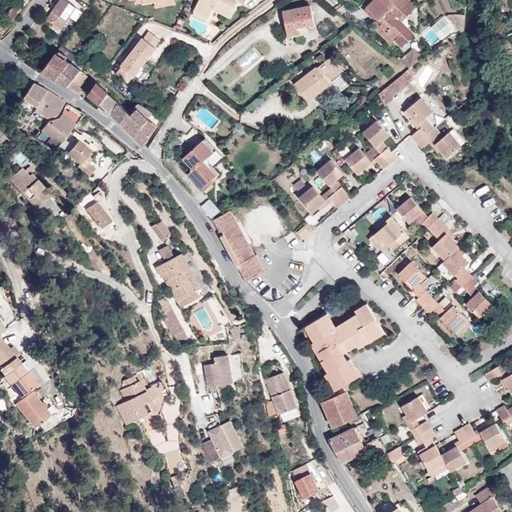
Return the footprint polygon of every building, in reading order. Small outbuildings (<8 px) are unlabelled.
[(66,0),(60,0),(47,19),(61,29),(77,8),(66,0)] [(199,0),(194,11),(209,18),(213,10),(215,7),(231,15),(239,0),(245,3),(246,0),(199,0)] [(407,16),(416,8),(407,0),(374,0),(367,8),(382,23),(380,26),(377,23),(374,26),(391,44),(395,40),(402,47),(415,34),(409,27),(407,16)] [(311,5),(283,11),(288,35),(299,33),(298,28),(315,24),(311,5)] [(231,15),(215,7),(213,10),(230,18),(231,15)] [(207,22),(209,18),(194,11),(193,14),(207,22)] [(465,29),(465,15),(455,14),(449,14),(448,15),(461,31),(465,29)] [(3,25),(6,28),(11,22),(8,19),(3,25)] [(156,48),(143,38),(132,52),(145,62),(156,48)] [(76,55),(61,46),(57,52),(70,62),(76,55)] [(423,57),(414,48),(400,60),(410,68),(423,57)] [(57,80),(70,62),(57,52),(43,70),(57,80)] [(134,76),(145,62),(132,52),(121,66),(134,76)] [(333,56),(296,84),(308,101),(345,72),(333,56)] [(88,77),(81,71),(81,70),(70,62),(57,80),(79,95),(83,90),(80,87),(88,77)] [(233,66),(239,74),(243,71),(237,63),(233,66)] [(392,97),(414,79),(412,76),(415,74),(410,68),(379,93),(385,105),(394,98),(392,97)] [(36,108),(46,91),(31,83),(22,98),(36,108)] [(109,94),(97,83),(88,94),(100,105),(109,94)] [(64,102),(46,91),(36,108),(34,111),(46,118),(54,117),(57,115),(64,102)] [(132,115),(109,94),(100,105),(107,111),(124,126),(132,115)] [(434,111),(422,97),(404,113),(410,120),(413,118),(422,127),(419,130),(412,136),(417,142),(432,130),(434,128),(425,118),(434,111)] [(80,120),(84,114),(67,104),(59,117),(48,121),(42,129),(52,137),(46,144),(57,151),(76,125),(80,120)] [(153,113),(140,106),(137,109),(147,119),(153,113)] [(147,119),(137,109),(132,115),(124,126),(136,138),(147,119)] [(161,121),(153,113),(147,119),(157,127),(161,121)] [(422,127),(413,118),(410,120),(419,130),(422,127)] [(144,146),(157,127),(147,119),(136,138),(144,146)] [(85,124),(80,120),(76,125),(82,129),(85,124)] [(390,135),(378,120),(363,132),(375,146),(376,147),(383,141),(390,135)] [(440,140),(432,130),(417,142),(423,149),(430,143),(433,141),(441,151),(447,158),(462,146),(450,132),(440,140)] [(0,131),(0,149),(9,140),(0,131)] [(206,138),(184,158),(194,169),(188,174),(204,191),(214,183),(212,181),(220,173),(212,164),(222,155),(206,138)] [(91,151),(77,140),(66,154),(81,165),(79,167),(90,175),(96,168),(84,159),(91,151)] [(359,148),(353,141),(339,152),(345,160),(359,148)] [(388,148),(383,141),(376,147),(381,153),(388,148)] [(441,151),(433,141),(430,143),(438,153),(441,151)] [(376,147),(375,146),(365,154),(359,148),(345,160),(346,160),(358,175),(366,168),(372,163),(375,165),(378,162),(384,169),(390,164),(381,153),(376,147)] [(397,158),(388,148),(381,153),(390,164),(397,158)] [(339,152),(336,149),(333,152),(343,163),(346,160),(345,160),(339,152)] [(337,180),(344,174),(331,159),(318,171),(330,186),(337,180)] [(368,171),(375,165),(372,163),(366,168),(368,171)] [(21,167),(9,178),(43,215),(47,212),(41,205),(51,196),(30,173),(28,175),(21,167)] [(336,192),(342,187),(337,180),(330,186),(332,188),(336,192)] [(314,216),(332,201),(338,208),(344,203),(336,192),(332,188),(322,196),(313,186),(299,198),(314,216)] [(344,203),(351,197),(342,187),(336,192),(344,203)] [(424,212),(411,197),(397,209),(410,223),(424,212)] [(213,216),(221,210),(212,198),(204,204),(213,216)] [(111,222),(112,221),(97,202),(87,209),(102,228),(111,222)] [(255,255),(231,211),(213,220),(220,232),(218,232),(239,270),(240,269),(246,282),(266,272),(257,255),(255,255)] [(439,219),(433,213),(423,222),(429,229),(439,219)] [(405,232),(406,232),(392,216),(387,220),(389,222),(370,239),(379,249),(386,243),(388,247),(396,240),(405,232)] [(453,240),(442,228),(445,225),(439,219),(429,229),(440,240),(433,247),(445,260),(456,249),(459,246),(453,240)] [(161,220),(153,226),(163,240),(172,234),(161,220)] [(106,233),(114,226),(111,222),(102,228),(106,233)] [(456,237),(445,225),(442,228),(453,240),(456,237)] [(305,226),(297,232),(303,239),(310,232),(305,226)] [(400,245),(410,237),(405,232),(396,240),(400,245)] [(175,257),(169,246),(161,250),(167,261),(175,257)] [(465,253),(459,246),(456,249),(462,256),(465,253)] [(462,256),(456,249),(445,260),(443,262),(456,276),(465,268),(470,263),(462,256)] [(157,267),(163,277),(167,274),(170,280),(168,281),(178,300),(197,290),(201,296),(205,294),(182,253),(175,257),(167,261),(157,267)] [(419,282),(426,276),(412,262),(399,274),(413,288),(419,282)] [(458,278),(467,270),(465,268),(456,276),(458,278)] [(463,286),(473,276),(467,270),(458,278),(457,280),(463,286)] [(493,305),(475,286),(479,282),(473,276),(463,286),(474,297),(466,304),(480,318),(481,318),(487,311),(493,305)] [(427,290),(419,282),(413,288),(421,296),(427,290)] [(433,297),(427,290),(421,296),(417,300),(423,306),(433,297)] [(447,312),(439,303),(433,297),(423,306),(430,313),(434,310),(455,332),(468,320),(454,305),(447,312)] [(454,305),(446,297),(439,303),(447,312),(454,305)] [(189,339),(168,300),(161,303),(170,321),(166,323),(175,341),(189,339)] [(328,313),(306,327),(315,342),(312,344),(329,372),(325,374),(336,391),(343,386),(361,375),(351,358),(348,360),(344,354),(358,345),(360,348),(385,332),(367,303),(355,311),(357,314),(336,327),(328,313)] [(492,316),(487,311),(481,318),(485,323),(492,316)] [(472,325),(468,320),(455,332),(460,337),(472,325)] [(0,336),(0,369),(5,376),(17,365),(13,360),(16,357),(9,348),(0,336)] [(9,348),(16,357),(21,354),(14,344),(9,348)] [(217,363),(205,365),(209,387),(233,383),(228,355),(216,357),(217,363)] [(23,361),(20,363),(27,371),(29,370),(23,361)] [(5,376),(4,376),(21,397),(37,385),(27,371),(20,363),(17,365),(5,376)] [(511,373),(509,376),(502,364),(485,374),(490,381),(498,377),(501,375),(508,388),(511,393),(511,373)] [(284,372),(266,379),(280,414),(298,407),(284,372)] [(508,388),(501,375),(498,377),(505,389),(508,388)] [(144,389),(140,380),(137,382),(133,376),(123,381),(120,390),(126,401),(116,406),(126,424),(155,409),(150,400),(144,389)] [(169,395),(161,379),(150,386),(156,397),(158,401),(169,395)] [(156,397),(150,386),(144,389),(150,400),(156,397)] [(347,392),(343,386),(336,391),(338,395),(347,392)] [(51,415),(32,391),(16,404),(36,428),(40,424),(46,431),(60,420),(54,412),(51,415)] [(358,417),(347,392),(338,395),(323,402),(334,427),(358,417)] [(428,412),(419,396),(402,406),(407,414),(411,422),(416,419),(428,412)] [(511,406),(507,409),(505,405),(497,410),(506,426),(511,422),(511,416),(511,417),(511,416),(511,406)] [(420,425),(416,419),(411,422),(407,414),(403,417),(411,430),(416,427),(420,425)] [(244,447),(231,420),(208,431),(212,439),(203,443),(210,463),(212,462),(244,447)] [(432,428),(427,421),(420,425),(416,427),(420,435),(432,428)] [(509,445),(496,422),(487,427),(480,431),(484,437),(490,449),(497,445),(500,450),(509,445)] [(474,431),(469,423),(462,427),(469,440),(472,444),(479,440),(474,431)] [(480,431),(487,427),(486,424),(474,431),(479,440),(484,437),(480,431)] [(469,440),(462,427),(455,432),(460,440),(462,444),(469,440)] [(364,444),(355,428),(329,440),(342,462),(367,450),(364,444)] [(432,438),(436,435),(432,428),(420,435),(415,437),(419,445),(424,442),(432,438)] [(385,451),(377,438),(375,439),(364,444),(367,450),(371,457),(385,451)] [(436,445),(432,438),(424,442),(427,447),(428,450),(436,445)] [(460,451),(472,444),(469,440),(462,444),(460,440),(448,447),(449,450),(457,445),(460,451)] [(446,462),(441,454),(436,445),(428,450),(427,447),(419,451),(430,472),(446,462)] [(467,462),(460,451),(457,445),(449,450),(441,454),(446,462),(451,471),(467,462)] [(404,456),(399,447),(387,454),(392,462),(404,456)] [(309,461),(292,470),(305,496),(323,487),(309,461)] [(451,471),(446,462),(430,472),(433,477),(442,473),(443,476),(451,471)] [(177,475),(170,477),(174,488),(181,485),(177,475)] [(482,504),(469,511),(502,511),(492,497),(496,494),(490,486),(476,495),(482,504)]
